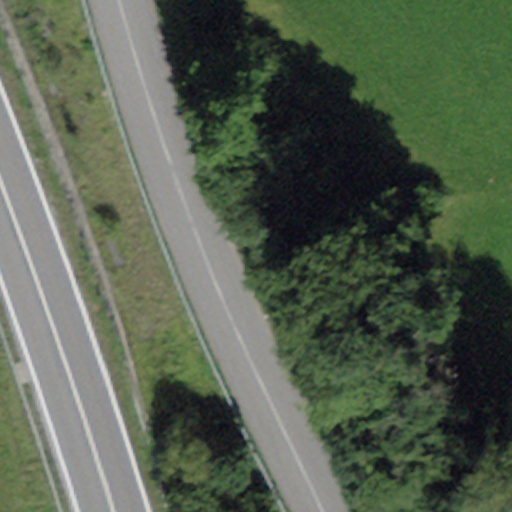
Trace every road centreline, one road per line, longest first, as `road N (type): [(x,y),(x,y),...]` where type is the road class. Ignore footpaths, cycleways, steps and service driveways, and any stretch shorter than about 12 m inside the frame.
road 1 (tertiary): [(323,511),(194,227),(119,0)]
road 2 (trunk): [(113,511),(0,170)]
